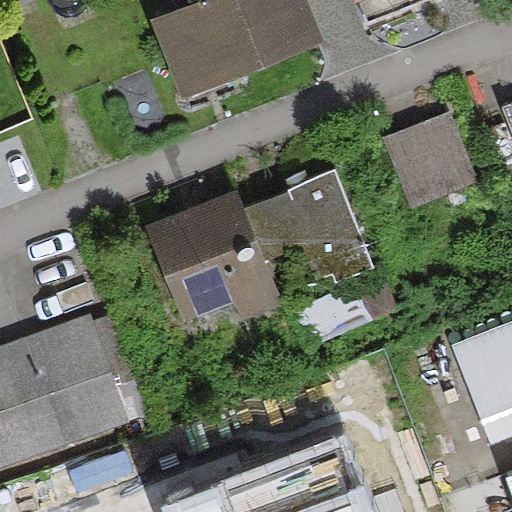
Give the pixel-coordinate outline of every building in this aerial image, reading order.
[(322,32),(309,0),(171,0),(150,9),(181,87),(322,32)] [(353,0),(360,18),(407,0),(353,0)] [(511,325),(452,350),(489,444),(511,435),(511,103),(500,109),(511,136),(511,325)] [(481,179),(451,108),(383,137),(413,207),(481,179)] [(295,191),(243,211),(239,200),(215,209),(159,230),(188,306),(238,287),(246,310),(280,298),(262,249),(313,230),(332,280),(374,264),(338,168),(303,181),(293,185),(295,191)] [(93,309),(0,342),(0,467),(134,419),(93,309)] [(348,511),(325,450),(165,510),(165,511),(348,511)]
